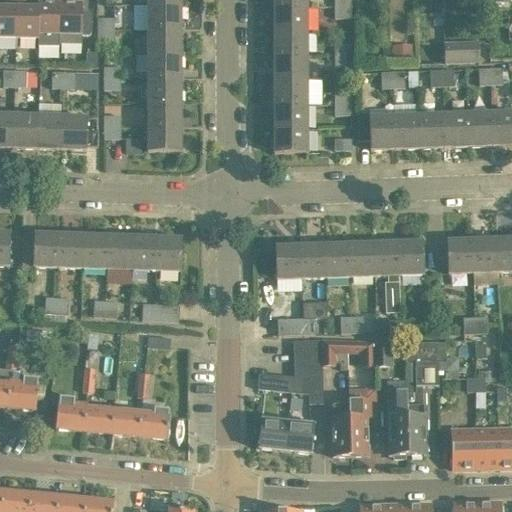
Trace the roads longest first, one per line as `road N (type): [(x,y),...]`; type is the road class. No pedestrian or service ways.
road 1 (residential): [(230,483),(231,192)]
road 2 (residential): [(511,487),(230,483)]
road 3 (residential): [(231,192),(501,190)]
road 4 (residential): [(0,190),(231,192)]
road 5 (residential): [(0,464),(230,483)]
road 6 (residential): [(231,192),(225,0)]
